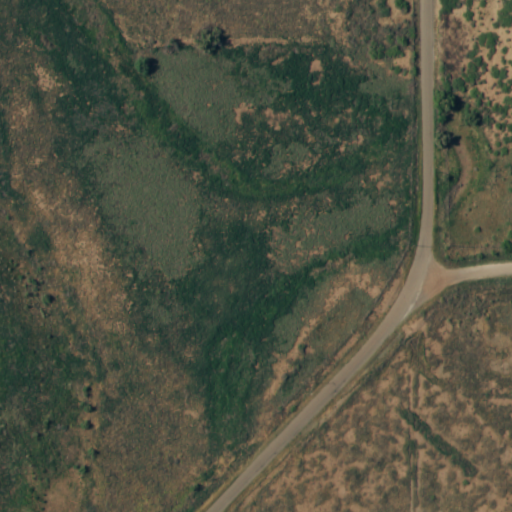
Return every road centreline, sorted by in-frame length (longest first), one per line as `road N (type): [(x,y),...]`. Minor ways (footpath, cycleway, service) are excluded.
road 1 (residential): [(209,511),(378,334),(408,285),(423,234),(421,0)]
road 2 (residential): [(511,267),(449,278),(396,312)]
